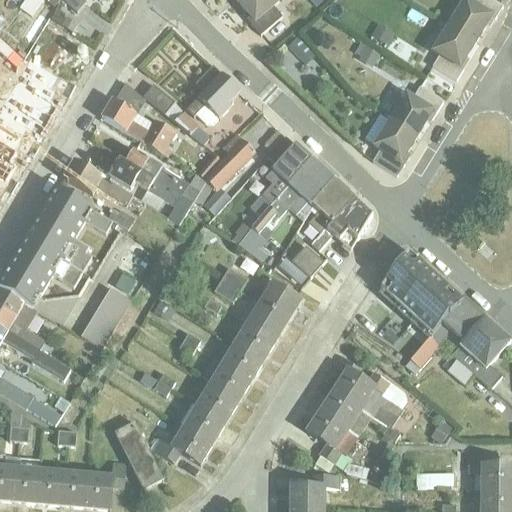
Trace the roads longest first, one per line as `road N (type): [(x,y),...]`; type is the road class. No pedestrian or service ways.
road 1 (residential): [(402,216),(172,0)]
road 2 (residential): [(0,255),(161,0)]
road 3 (residential): [(402,216),(250,464)]
road 4 (residential): [(511,63),(469,104),(402,216)]
road 5 (residential): [(511,316),(402,216)]
